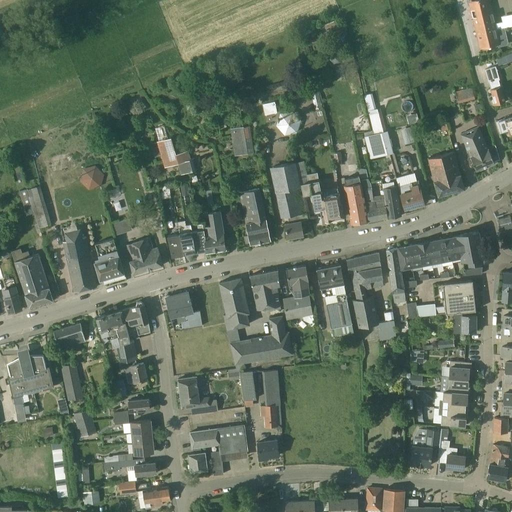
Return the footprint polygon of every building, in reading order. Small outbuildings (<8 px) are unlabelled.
[(473,0),(468,1),(473,20),(493,15),(489,0),(473,0)] [(493,15),(473,20),(480,49),(497,45),(498,47),(507,45),(508,43),(505,28),(496,30),(493,15)] [(511,59),(511,51),(495,58),(498,64),(511,59)] [(341,56),(337,52),(331,53),(329,59),(334,63),(339,62),(341,56)] [(499,79),(496,66),(485,69),(491,89),(490,89),(495,105),(505,101),(501,86),(500,86),(498,80),(499,79)] [(475,99),(472,88),(455,92),(458,103),(475,99)] [(318,91),(310,93),(314,110),(322,108),(318,91)] [(304,94),(291,98),(295,111),(308,107),(304,94)] [(194,96),(184,99),(187,107),(196,105),(194,96)] [(277,113),(275,101),(262,104),(264,115),(277,113)] [(276,128),(297,134),(302,116),(281,110),(276,128)] [(386,131),(381,112),(369,115),(373,130),(364,133),(365,136),(364,137),(370,159),(393,153),(388,131),(386,131)] [(418,121),(415,112),(406,115),(408,124),(418,121)] [(511,116),(505,119),(504,117),(502,117),(503,119),(496,121),(500,134),(509,131),(510,134),(511,133),(511,116)] [(254,152),(250,125),(237,127),(241,155),(254,152)] [(164,126),(155,128),(159,141),(156,142),(158,146),(161,156),(164,168),(178,163),(181,175),(183,175),(188,173),(196,170),(193,159),(191,160),(188,150),(187,150),(185,146),(174,149),(171,137),(167,138),(164,126)] [(400,128),(405,143),(414,141),(410,126),(400,128)] [(488,149),(478,126),(460,134),(477,172),(495,164),(488,149)] [(340,152),(333,153),(335,162),(341,161),(340,152)] [(464,188),(454,152),(428,159),(434,179),(438,195),(464,188)] [(305,161),(270,168),(275,193),(285,191),(287,200),(277,202),(281,218),(288,217),(289,223),(285,224),(287,238),(303,235),(301,221),(308,219),(307,213),(305,214),(301,189),(302,189),(303,196),(307,195),(311,194),(307,174),(305,161)] [(95,183),(100,186),(106,172),(86,163),(78,182),(93,189),(95,183)] [(317,172),(307,174),(311,194),(314,210),(323,208),(325,220),(334,219),(336,220),(340,219),(342,217),(344,217),(339,192),(321,196),(317,172)] [(416,172),(396,177),(398,186),(405,209),(424,204),(418,180),(416,172)] [(369,221),(371,221),(368,202),(364,203),(361,183),(360,177),(344,179),(345,186),(344,186),(351,224),(369,221)] [(368,179),(361,180),(362,184),(363,191),(365,191),(367,200),(371,200),(371,202),(368,202),(371,221),(388,218),(384,195),(373,196),(371,182),(368,179)] [(382,183),(384,195),(388,218),(401,216),(396,186),(394,186),(394,181),(385,183),(382,183)] [(161,185),(158,185),(159,191),(161,199),(170,197),(168,184),(161,185)] [(181,185),(182,196),(189,195),(188,184),(181,185)] [(39,185),(27,189),(34,211),(39,227),(51,223),(39,185)] [(266,219),(259,188),(239,192),(246,223),(248,235),(244,236),(245,244),(250,243),(250,244),(251,244),(252,245),(253,246),(255,246),(257,246),(258,244),(259,243),(270,240),(266,219)] [(203,227),(203,230),(206,252),(226,249),(223,231),(222,231),(220,211),(209,212),(211,225),(203,227)] [(132,229),(129,217),(112,222),(115,234),(132,229)] [(185,225),(179,226),(180,234),(184,254),(196,252),(193,232),(192,224),(185,225)] [(206,252),(203,230),(198,231),(193,232),(196,252),(206,251),(206,252)] [(458,235),(461,249),(481,245),(478,231),(476,232),(459,235),(458,235)] [(172,256),(184,254),(180,234),(168,236),(172,256)] [(463,260),(461,249),(458,235),(457,235),(457,236),(448,238),(452,259),(461,257),(462,261),(463,260)] [(63,242),(74,292),(97,287),(86,237),(63,242)] [(154,248),(150,237),(126,244),(129,261),(133,274),(162,265),(157,247),(154,248)] [(452,259),(448,238),(438,240),(443,266),(453,264),(452,259)] [(119,254),(114,239),(95,244),(100,260),(94,261),(100,281),(125,273),(119,254)] [(428,241),(432,262),(441,261),(438,240),(437,240),(428,242),(428,241)] [(422,264),(432,262),(428,241),(418,243),(422,264)] [(408,246),(412,266),(422,264),(418,243),(417,243),(417,244),(408,246)] [(481,245),(461,249),(463,260),(468,259),(469,264),(483,261),(482,257),(483,257),(481,245)] [(401,268),(412,266),(408,246),(397,248),(401,268)] [(22,253),(20,248),(12,251),(29,306),(53,299),(49,287),(39,254),(30,257),(28,251),(22,253)] [(7,249),(0,250),(0,258),(9,256),(7,249)] [(397,249),(386,250),(388,263),(391,292),(394,294),(404,292),(403,284),(400,265),(397,249)] [(364,256),(371,288),(383,286),(382,278),(383,278),(379,253),(364,256)] [(364,256),(346,260),(348,274),(351,273),(353,291),(350,292),(351,297),(352,302),(354,302),(359,328),(360,328),(360,329),(378,325),(377,325),(378,324),(378,323),(373,298),(367,299),(365,289),(371,288),(364,256)] [(354,333),(352,325),(347,297),(346,292),(340,264),(317,269),(321,288),(335,285),(338,302),(327,304),(332,328),(333,337),(354,333)] [(289,289),(294,297),(283,299),(286,319),(312,314),(309,294),(307,282),(308,281),(306,266),(286,269),(289,289)] [(482,267),(465,270),(466,275),(482,274),(482,267)] [(278,270),(250,276),(253,291),(254,290),(258,310),(267,308),(268,311),(280,308),(278,293),(282,292),(281,285),(279,285),(278,270)] [(511,272),(503,272),(501,288),(502,288),(501,301),(511,301),(511,272)] [(249,312),(241,278),(219,283),(227,314),(224,315),(227,329),(250,324),(247,313),(249,312)] [(476,310),(472,280),(442,283),(446,313),(454,312),(476,310)] [(22,309),(15,286),(5,289),(7,294),(5,294),(10,312),(22,309)] [(188,291),(166,297),(171,318),(172,318),(175,329),(189,327),(202,325),(200,310),(193,312),(188,291)] [(136,307),(122,310),(129,335),(150,329),(144,303),(143,304),(140,301),(137,302),(136,306),(136,307)] [(418,317),(416,302),(407,303),(409,318),(418,317)] [(503,314),(503,324),(511,324),(511,308),(508,309),(507,315),(503,314)] [(122,310),(96,317),(105,347),(117,344),(130,341),(129,335),(122,310)] [(476,310),(454,312),(454,331),(475,332),(476,310)] [(385,321),(378,323),(378,324),(377,325),(378,325),(381,341),(396,338),(394,320),(393,320),(391,311),(384,312),(385,321)] [(240,340),(230,342),(237,371),(245,369),(244,363),(293,354),(289,332),(285,333),(282,316),(269,319),(272,335),(240,341),(240,340)] [(85,340),(81,322),(54,331),(59,348),(85,340)] [(506,334),(506,340),(511,340),(511,324),(503,324),(502,334),(506,334)] [(453,340),(438,341),(439,348),(453,346),(453,340)] [(511,355),(511,340),(506,340),(506,345),(502,345),(501,356),(509,356),(511,355)] [(130,341),(117,344),(123,368),(125,368),(129,382),(147,379),(144,363),(135,365),(133,354),(135,353),(132,341),(130,341)] [(417,355),(422,355),(423,350),(409,352),(410,362),(416,362),(417,355)] [(49,366),(47,367),(44,354),(28,354),(27,352),(26,352),(21,353),(21,354),(20,354),(21,356),(7,364),(10,376),(8,377),(10,385),(15,405),(24,402),(22,395),(24,394),(23,393),(25,392),(28,392),(32,392),(36,391),(38,390),(41,389),(43,387),(43,389),(54,386),(54,385),(60,384),(59,377),(52,379),(49,366)] [(449,377),(468,378),(469,368),(465,368),(466,362),(450,361),(449,377)] [(83,397),(76,363),(61,367),(68,400),(83,397)] [(239,371),(228,373),(229,380),(240,379),(239,372),(239,371)] [(406,374),(405,389),(410,389),(410,385),(421,386),(422,376),(410,375),(410,374),(406,374)] [(199,399),(196,377),(178,379),(182,409),(203,406),(204,411),(217,409),(216,400),(209,401),(209,397),(199,399)] [(449,377),(448,392),(463,393),(464,388),(468,388),(468,378),(449,377)] [(125,388),(117,389),(119,397),(126,396),(125,388)] [(448,392),(443,392),(442,400),(439,400),(438,415),(441,415),(441,424),(465,425),(466,416),(464,416),(465,403),(467,403),(467,394),(463,393),(448,392)] [(366,397),(365,400),(366,404),(370,405),(373,404),(375,400),(373,397),(370,395),(366,397)] [(149,409),(148,398),(129,401),(130,411),(149,409)] [(511,402),(503,402),(503,412),(505,412),(505,417),(511,416),(511,402)] [(267,404),(260,405),(261,416),(264,416),(265,427),(275,426),(278,426),(278,424),(282,424),(280,403),(267,404)] [(69,411),(67,404),(59,406),(61,413),(69,411)] [(97,432),(90,409),(74,413),(80,437),(97,432)] [(508,418),(494,418),(494,432),(507,432),(508,418)] [(132,433),(152,431),(151,420),(131,422),(132,433)] [(194,447),(200,446),(220,444),(221,451),(221,454),(247,450),(245,434),(244,427),(244,425),(190,432),(192,448),(194,447)] [(52,427),(42,429),(44,437),(54,435),(52,427)] [(403,441),(402,429),(392,430),(392,441),(403,441)] [(441,431),(427,429),(425,447),(412,446),(410,464),(417,464),(417,466),(423,466),(423,465),(430,466),(433,444),(439,445),(441,431)] [(152,431),(132,433),(133,443),(153,441),(152,431)] [(278,456),(276,440),(257,443),(260,460),(268,459),(268,457),(278,456)] [(450,441),(444,440),(444,441),(440,440),(438,462),(446,463),(446,468),(463,470),(465,456),(456,455),(457,448),(449,447),(450,441)] [(153,441),(133,443),(134,454),(154,452),(153,441)] [(62,442),(50,443),(56,499),(68,497),(62,442)] [(511,447),(493,444),(487,478),(505,481),(508,467),(508,465),(510,464),(511,460),(511,459),(511,447)] [(201,453),(200,446),(194,447),(194,454),(189,454),(191,471),(207,469),(205,452),(201,453)] [(223,474),(221,454),(221,451),(212,452),(214,475),(223,474)] [(112,461),(104,462),(105,470),(120,469),(119,467),(127,466),(127,470),(136,470),(136,475),(156,473),(155,463),(145,464),(133,465),(132,459),(118,461),(112,461)] [(136,492),(135,480),(119,481),(120,493),(136,492)] [(169,486),(143,490),(138,491),(139,498),(144,498),(145,508),(156,507),(156,505),(163,504),(163,501),(171,499),(169,486)] [(381,489),(368,488),(366,510),(380,511),(381,489)] [(384,488),(384,489),(383,509),(403,510),(404,490),(384,488)] [(98,491),(83,493),(85,502),(99,501),(98,491)] [(343,499),(343,511),(357,511),(357,498),(343,499)] [(343,511),(343,499),(329,500),(329,511),(343,511)] [(440,511),(440,507),(417,507),(417,499),(406,499),(405,507),(405,511),(440,511)] [(314,511),(314,500),(300,501),(300,511),(314,511)] [(300,511),(300,501),(286,501),(285,511),(300,511)]
